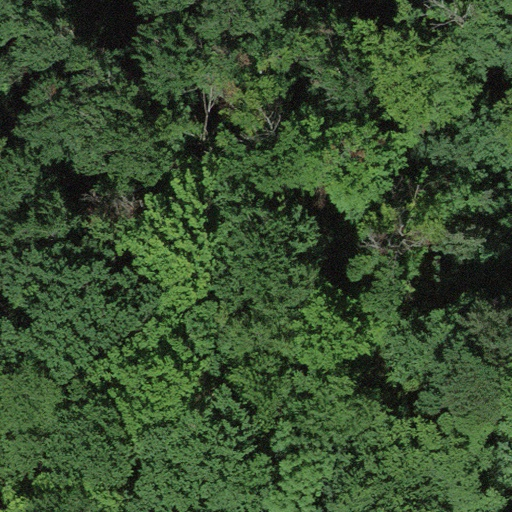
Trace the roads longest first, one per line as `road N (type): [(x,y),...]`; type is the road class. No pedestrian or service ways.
road 1 (track): [(0,425),(148,297),(378,153),(511,114)]
road 2 (track): [(0,510),(411,325),(511,290)]
